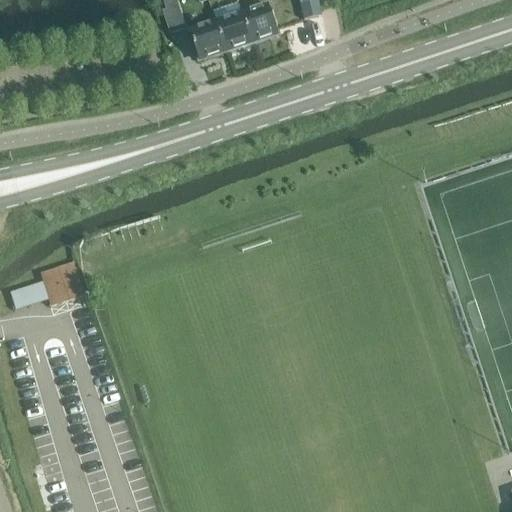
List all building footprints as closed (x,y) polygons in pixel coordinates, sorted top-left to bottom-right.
[(177,0),(166,3),(171,22),(182,19),(177,0)] [(270,7),(243,16),(253,45),(279,36),(270,7)] [(243,16),(217,24),(226,54),(253,45),(243,16)] [(176,39),(186,36),(182,19),(171,22),(176,39)] [(226,54),(217,24),(190,33),(200,63),(226,54)] [(74,264),(38,276),(41,286),(47,304),(49,310),(85,298),(74,264)] [(12,312),(13,316),(47,304),(41,286),(7,297),(12,312)]
